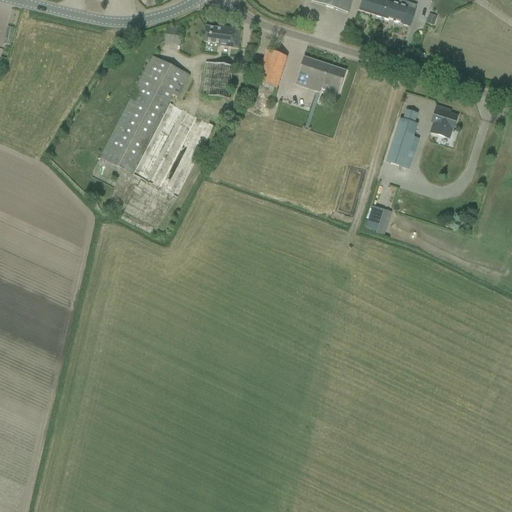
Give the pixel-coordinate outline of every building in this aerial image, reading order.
[(131,0),(139,14),(162,0),(131,0)] [(311,0),(311,3),(347,14),(351,0),(311,0)] [(380,0),(362,0),(359,12),(392,22),(393,19),(394,20),(395,15),(394,15),(398,5),(401,6),(402,2),(396,0),(395,4),(380,0)] [(393,19),(392,22),(409,28),(412,18),(415,11),(416,7),(411,5),(406,4),(402,2),(401,6),(398,5),(394,15),(395,15),(394,20),(393,19)] [(429,15),(425,24),(432,26),(435,18),(429,15)] [(438,18),(432,32),(437,34),(442,19),(438,18)] [(218,47),(236,50),(239,30),(221,28),(221,30),(205,27),(203,43),(218,45),(218,47)] [(164,44),(180,46),(182,30),(166,28),(164,44)] [(276,90),(283,68),(286,58),(266,51),(256,83),(276,90)] [(178,97),(184,85),(189,77),(152,58),(99,159),(131,175),(172,95),(178,97)] [(328,87),(327,92),(338,96),(346,72),(303,58),(294,85),(320,93),(323,85),(328,87)] [(229,101),(231,88),(234,68),(205,63),(203,73),(200,96),(216,99),(229,101)] [(209,125),(197,119),(169,105),(132,176),(177,199),(214,128),(209,125)] [(451,130),(452,131),(457,117),(445,113),(446,111),(436,108),(433,117),(431,124),(435,125),(432,134),(448,140),(451,130)] [(400,117),(386,161),(410,168),(415,153),(409,151),(418,122),(400,117)] [(243,132),(260,134),(262,124),(245,122),(243,132)] [(375,234),(384,236),(391,212),(382,210),(376,232),(375,234)]
